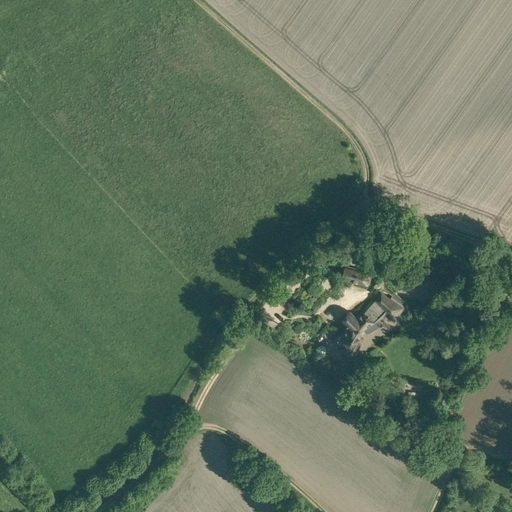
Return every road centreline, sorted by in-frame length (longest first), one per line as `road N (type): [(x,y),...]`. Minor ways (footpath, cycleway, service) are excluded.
road 1 (track): [(511,254),(364,202),(367,170),(350,135),(198,0)]
road 2 (track): [(92,511),(162,457),(236,317),(364,202)]
road 3 (track): [(187,416),(253,451),(320,511)]
road 4 (track): [(511,454),(465,446),(432,511)]
